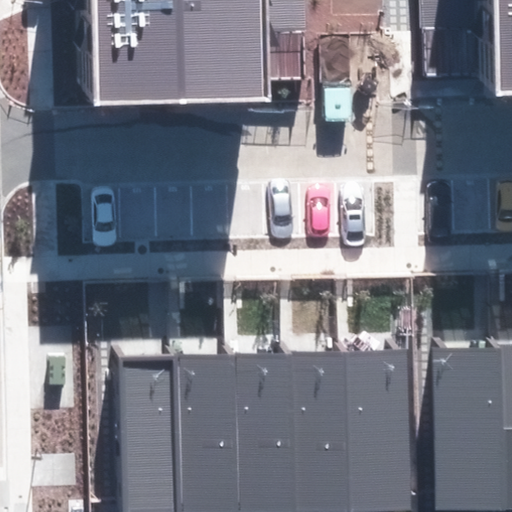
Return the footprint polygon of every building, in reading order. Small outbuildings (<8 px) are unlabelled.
[(83,0),(87,107),(269,101),(265,0),(83,0)] [(511,0),(450,0),(451,52),(511,50),(511,0)] [(398,218),(420,244),(511,243),(511,80),(421,81),(422,145),(398,145),(398,218)] [(352,496),(411,495),(408,330),(349,331),(352,496)] [(511,330),(490,331),(495,493),(511,492),(511,330)] [(294,498),(352,496),(349,331),(290,332),(294,498)] [(490,331),(432,333),(436,495),(495,493),(490,331)] [(235,499),(294,498),(290,332),(231,334),(235,499)] [(176,500),(235,499),(231,334),(172,335),(176,500)] [(117,501),(176,500),(172,335),(114,336),(117,501)]
